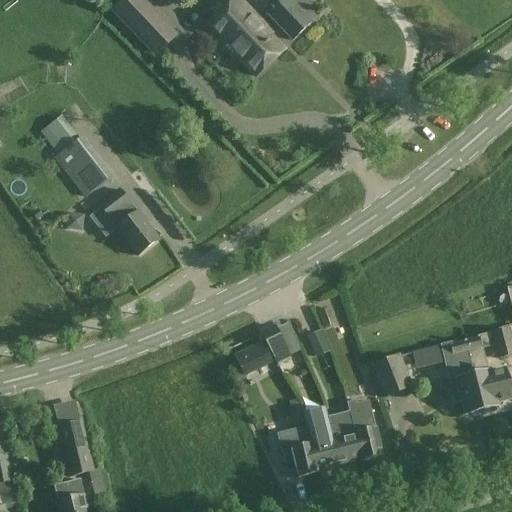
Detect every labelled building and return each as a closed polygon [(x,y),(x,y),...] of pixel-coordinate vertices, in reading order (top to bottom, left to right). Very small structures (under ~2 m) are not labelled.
[(143,0),(122,0),(110,11),(150,54),(174,32),(143,0)] [(284,0),(268,15),(293,41),(310,24),(287,0),(284,0)] [(237,1),(208,28),(234,56),(236,54),(256,75),(282,51),(262,30),(264,28),(237,1)] [(53,150),(74,134),(61,117),(41,133),(53,150)] [(110,179),(81,142),(55,162),(84,199),(110,179)] [(137,155),(152,161),(156,150),(142,144),(137,155)] [(137,257),(158,242),(120,192),(99,207),(137,257)] [(324,329),(334,325),(329,312),(319,316),(324,329)] [(291,360),(276,327),(260,334),(278,366),(291,360)] [(499,360),(511,355),(511,345),(508,331),(492,335),(499,360)] [(328,351),(320,334),(307,341),(315,357),(328,351)] [(478,339),(464,342),(468,359),(482,411),(498,407),(489,372),(488,373),(482,348),(480,348),(478,339)] [(452,344),(440,347),(449,382),(450,382),(455,399),(462,397),(466,415),(482,411),(468,359),(464,342),(452,345),(452,344)] [(245,376),(271,363),(262,345),(236,357),(245,376)] [(400,355),(371,366),(384,398),(413,387),(400,355)] [(342,406),(354,402),(345,379),(334,384),(342,406)] [(371,413),(351,418),(354,433),(361,462),(383,456),(376,428),(375,428),(374,424),(371,413)] [(327,415),(306,421),(307,424),(308,430),(312,444),(312,446),(318,471),(340,466),(332,436),(329,423),(327,415)] [(351,418),(329,423),(332,436),(340,466),(361,461),(361,462),(354,433),(351,418)] [(70,477),(91,472),(79,424),(59,429),(70,477)] [(308,430),(276,438),(284,469),(294,466),(297,478),(319,473),(318,471),(312,446),(312,444),(308,430)] [(0,482),(11,480),(4,447),(0,448),(0,482)] [(0,511),(6,511),(5,507),(18,504),(13,480),(11,480),(0,482),(0,502),(1,507),(0,507),(0,511)] [(85,497),(84,497),(80,481),(54,487),(58,503),(57,503),(59,511),(85,511),(85,510),(88,509),(85,497)]
